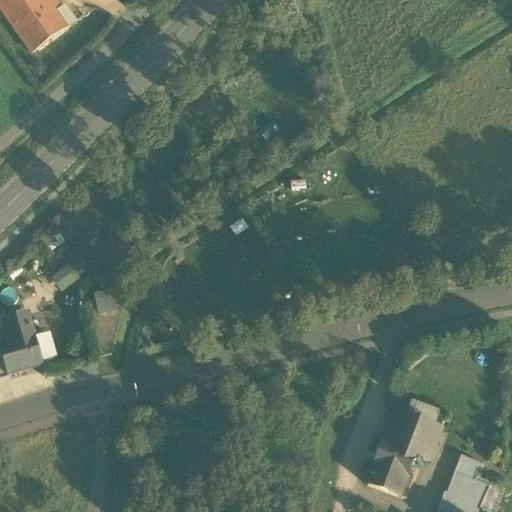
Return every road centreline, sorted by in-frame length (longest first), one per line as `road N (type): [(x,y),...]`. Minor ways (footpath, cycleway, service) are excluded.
road 1 (tertiary): [(90,394),(398,318)]
road 2 (secondary): [(0,213),(213,0)]
road 3 (residential): [(155,0),(0,146)]
road 4 (residential): [(398,318),(325,511)]
